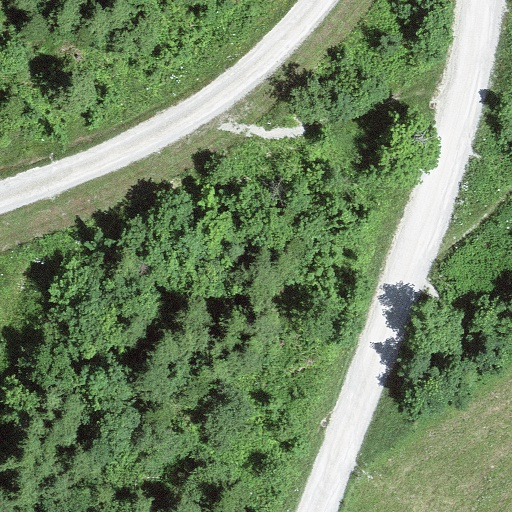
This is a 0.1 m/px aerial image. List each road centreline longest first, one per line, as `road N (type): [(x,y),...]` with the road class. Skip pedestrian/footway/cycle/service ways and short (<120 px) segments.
road 1 (unclassified): [(315,511),(455,123),(478,0)]
road 2 (track): [(319,0),(247,74),(203,106),(0,203)]
